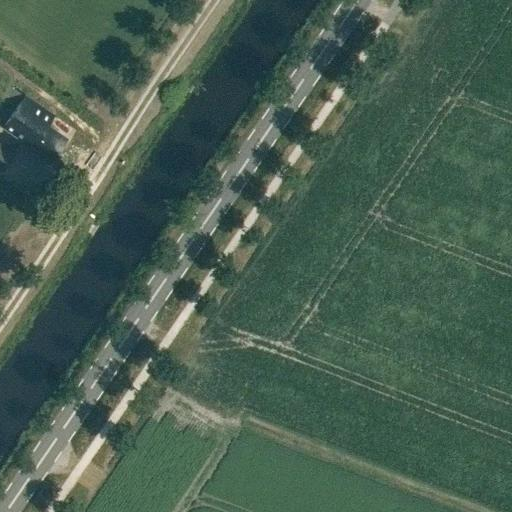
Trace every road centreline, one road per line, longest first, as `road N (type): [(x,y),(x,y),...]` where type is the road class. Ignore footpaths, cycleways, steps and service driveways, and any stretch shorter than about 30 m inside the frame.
road 1 (secondary): [(5,511),(358,0)]
road 2 (track): [(0,320),(215,0)]
